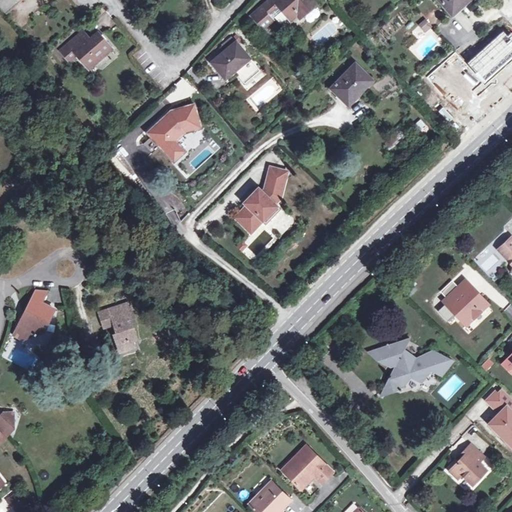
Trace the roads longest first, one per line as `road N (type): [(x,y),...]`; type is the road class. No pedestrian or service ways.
road 1 (primary): [(259,360),(511,114)]
road 2 (primary): [(112,511),(259,360)]
road 3 (residential): [(259,360),(400,511)]
road 4 (residential): [(238,0),(174,72),(114,0)]
